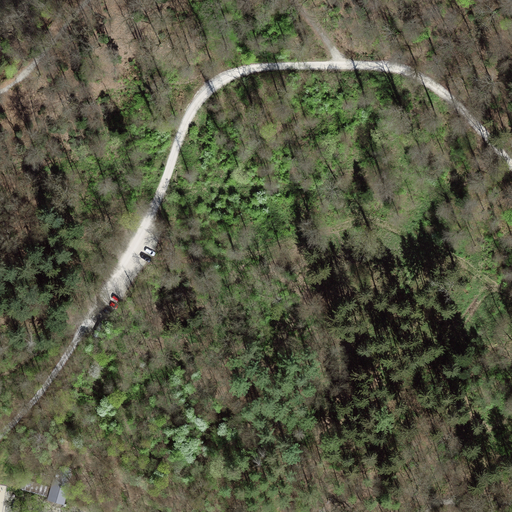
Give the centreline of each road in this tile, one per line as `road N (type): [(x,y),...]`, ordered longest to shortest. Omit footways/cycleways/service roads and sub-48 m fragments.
road 1 (track): [(82,330),(135,244),(189,116),(231,75),(264,67),(399,71),(439,87),(511,165)]
road 2 (track): [(0,434),(82,330)]
